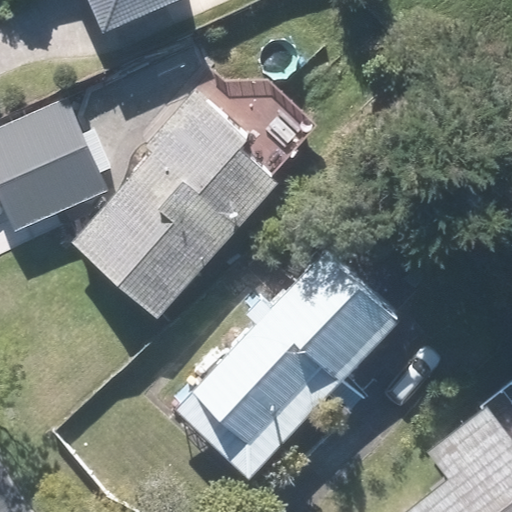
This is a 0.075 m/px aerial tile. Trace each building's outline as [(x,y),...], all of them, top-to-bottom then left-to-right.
[(76,0),(90,35),(182,0),(76,0)] [(250,140),(197,92),(64,242),(150,317),(269,182),(237,154),(250,140)] [(64,101),(0,129),(0,203),(13,232),(105,192),(64,101)] [(394,328),(316,253),(170,407),(248,481),(394,328)] [(511,511),(511,442),(482,405),(428,449),(452,478),(410,511),(511,511)]
